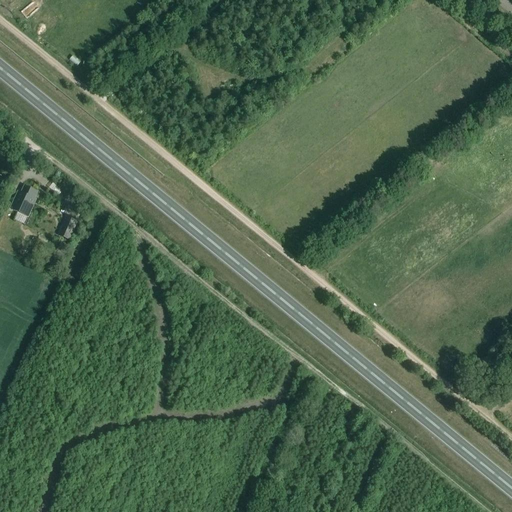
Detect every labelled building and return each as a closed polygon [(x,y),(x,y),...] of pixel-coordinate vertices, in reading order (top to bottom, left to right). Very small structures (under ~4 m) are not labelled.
[(24,11),(28,17),(39,10),(35,3),(24,11)] [(39,194),(25,188),(18,202),(15,201),(10,212),(27,220),(39,194)] [(66,218),(58,237),(63,239),(69,242),(77,222),(70,220),(66,218)] [(49,224),(47,234),(58,236),(60,226),(49,224)] [(58,250),(58,251),(65,254),(69,247),(61,243),(58,250)]
